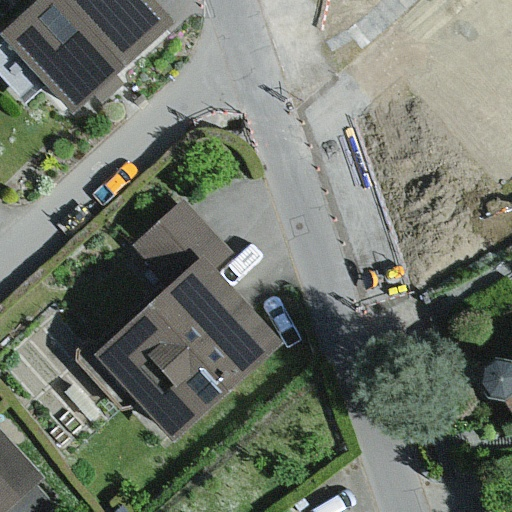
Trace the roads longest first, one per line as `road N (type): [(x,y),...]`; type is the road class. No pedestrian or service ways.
road 1 (residential): [(250,75),(397,511)]
road 2 (residential): [(0,262),(197,89),(250,75)]
